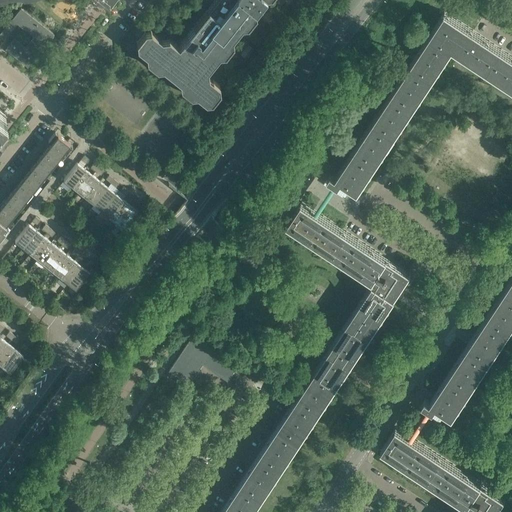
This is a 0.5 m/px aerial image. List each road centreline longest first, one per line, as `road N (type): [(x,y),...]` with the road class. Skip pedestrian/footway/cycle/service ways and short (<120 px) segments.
road 1 (residential): [(320,511),(485,262),(511,239)]
road 2 (tertiary): [(175,237),(364,0)]
road 3 (tertiary): [(0,489),(92,353)]
road 4 (tertiary): [(175,237),(75,340)]
road 5 (tertiary): [(92,353),(175,237)]
road 6 (tertiary): [(75,340),(0,454)]
road 7 (residential): [(48,105),(130,0)]
